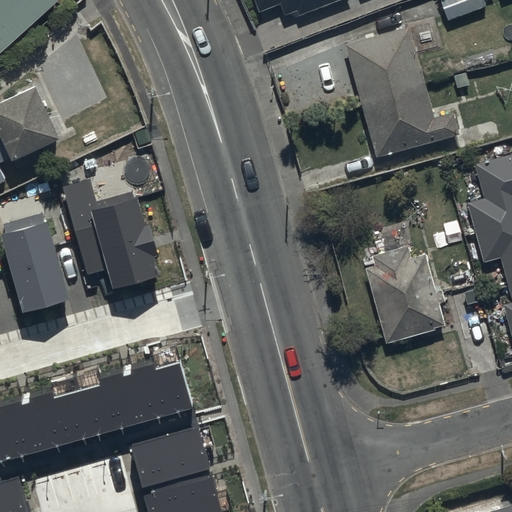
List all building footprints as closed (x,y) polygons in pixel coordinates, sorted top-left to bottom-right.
[(0,0),(0,58),(61,5),(56,0),(0,0)] [(255,0),(259,10),(280,2),(285,15),(298,10),(299,15),(338,0),(255,0)] [(500,0),(440,0),(448,23),(502,5),(500,0)] [(407,26),(344,45),(378,160),(460,136),(454,116),(435,121),(407,26)] [(0,135),(0,180),(5,178),(0,166),(0,154),(56,129),(33,79),(0,94),(0,122),(5,133),(0,135)] [(511,303),(503,306),(511,343),(511,155),(476,165),(484,200),(468,204),(483,266),(502,261),(511,303)] [(114,272),(118,286),(161,274),(137,190),(97,202),(89,176),(61,184),(89,279),(114,272)] [(2,223),(26,304),(69,292),(45,211),(2,223)] [(363,272),(386,346),(445,328),(438,305),(446,302),(443,292),(437,294),(426,258),(412,262),(408,248),(373,259),(376,268),(363,272)] [(477,290),(451,296),(463,344),(489,338),(477,290)] [(0,411),(0,461),(191,411),(179,363),(0,411)] [(221,511),(197,427),(131,445),(150,511),(221,511)] [(27,511),(18,479),(0,483),(0,511),(27,511)] [(113,511),(106,488),(92,490),(97,507),(81,511),(80,511),(113,511)]
